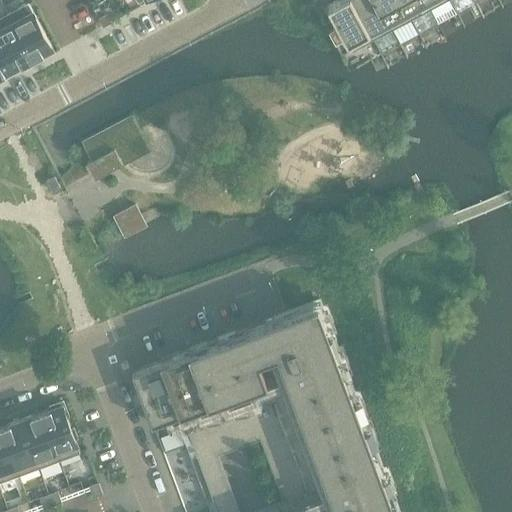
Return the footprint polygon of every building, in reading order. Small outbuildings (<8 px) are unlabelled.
[(337,0),(328,5),(352,51),(373,40),(351,0),(337,0)] [(351,0),(373,40),(392,30),(375,0),(351,0)] [(375,0),(392,30),(411,20),(400,0),(375,0)] [(400,0),(411,20),(430,9),(424,0),(400,0)] [(424,0),(430,9),(447,0),(424,0)] [(53,49),(29,3),(9,14),(33,59),(36,58),(37,60),(45,56),(44,54),(53,49)] [(33,59),(9,14),(0,18),(0,42),(14,70),(33,59)] [(108,15),(100,19),(104,27),(112,23),(108,15)] [(0,77),(14,70),(0,42),(0,77)] [(143,135),(133,117),(88,139),(93,160),(88,163),(93,174),(121,159),(116,149),(143,135)] [(48,180),(50,183),(54,191),(61,187),(55,176),(48,180)] [(136,205),(116,216),(119,223),(126,236),(147,225),(141,213),(136,205)] [(249,328),(133,371),(153,424),(184,412),(268,381),(260,359),(278,353),(286,373),(333,497),(332,498),(337,511),(317,511),(314,503),(291,511),(397,511),(319,302),(249,328)] [(50,409),(42,412),(60,461),(81,453),(76,439),(78,438),(74,428),(72,429),(67,417),(69,416),(64,402),(49,407),(50,409)] [(42,412),(21,420),(39,468),(60,461),(42,412)] [(21,420),(1,428),(19,476),(39,468),(21,420)] [(1,428),(0,428),(0,483),(19,476),(1,428)] [(99,483),(90,486),(94,497),(103,494),(99,483)] [(58,491),(49,494),(53,506),(62,502),(58,491)] [(49,494),(40,498),(44,509),(53,506),(49,494)]
